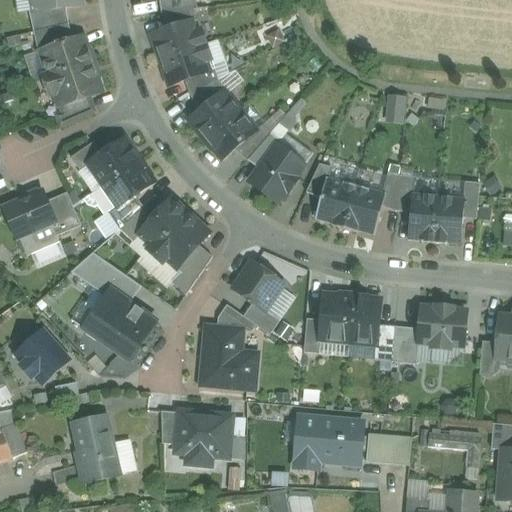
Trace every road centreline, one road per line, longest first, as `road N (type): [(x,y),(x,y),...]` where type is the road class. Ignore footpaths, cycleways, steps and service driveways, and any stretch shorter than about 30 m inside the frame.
road 1 (residential): [(246,223),(360,265),(511,281)]
road 2 (residential): [(246,223),(179,327),(160,380)]
road 3 (residential): [(142,102),(157,130),(246,223)]
road 4 (residential): [(142,102),(23,157)]
